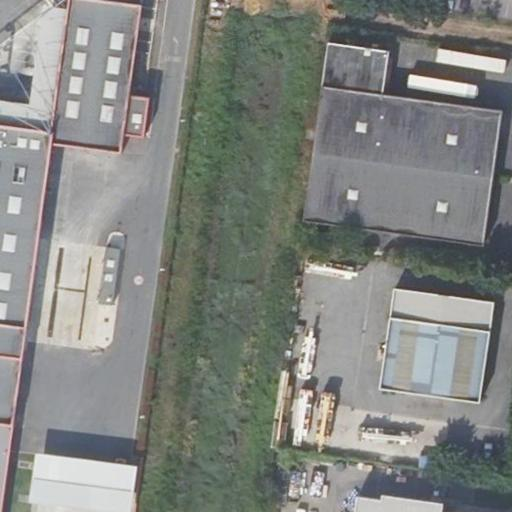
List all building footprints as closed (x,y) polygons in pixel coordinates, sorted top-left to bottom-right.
[(0,125),(0,511),(2,511),(50,140),(120,150),(122,135),(128,97),(141,6),(95,0),(68,0),(68,10),(51,132),(0,125)] [(0,100),(0,125),(51,132),(68,10),(44,6),(31,104),(0,100)] [(405,57),(345,50),(319,228),(504,250),(511,183),(511,112),(399,100),(405,57)] [(150,100),(128,97),(122,135),(144,137),(150,100)] [(495,306),(396,293),(381,389),(482,403),(495,306)] [(460,511),(461,507),(427,503),(425,511),(420,511),(371,506),(369,511),(460,511)]
